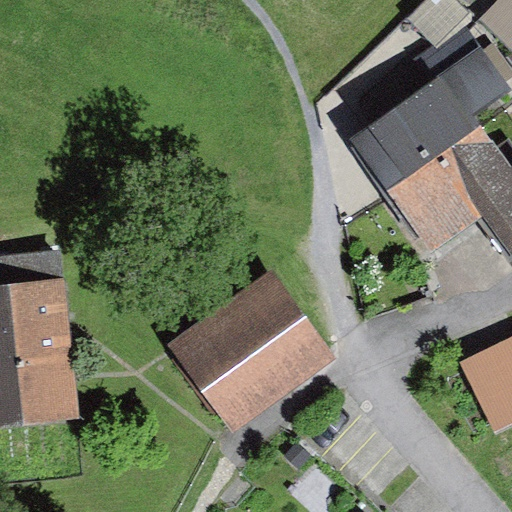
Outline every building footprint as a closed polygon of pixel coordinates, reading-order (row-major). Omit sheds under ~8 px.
[(511,25),(511,0),(497,0),(492,5),(511,25)] [(422,74),(344,138),(417,252),(431,247),(457,298),(511,263),(511,162),(510,160),(494,170),(461,124),(502,109),(473,54),(422,74)] [(262,279),(155,348),(207,430),(315,361),(262,279)] [(48,280),(0,282),(0,423),(57,420),(48,280)] [(511,339),(460,366),(497,436),(511,428),(511,339)]
